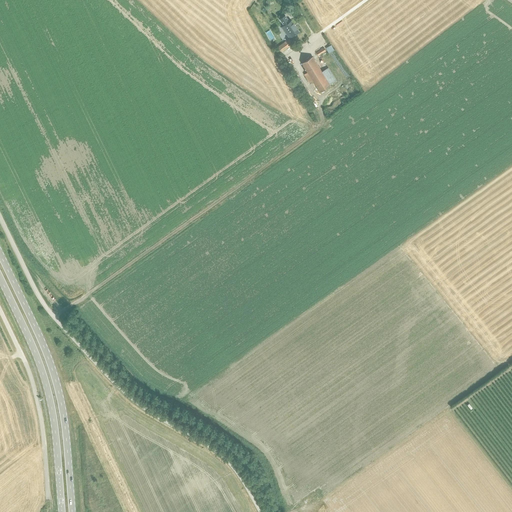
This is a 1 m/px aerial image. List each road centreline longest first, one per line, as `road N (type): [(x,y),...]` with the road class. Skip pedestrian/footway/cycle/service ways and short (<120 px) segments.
road 1 (unclassified): [(259,511),(218,454),(143,410),(84,356),(45,307),(0,219)]
road 2 (track): [(54,317),(321,125)]
road 3 (primary): [(72,511),(57,386),(0,254)]
road 4 (track): [(511,367),(297,511)]
road 5 (primary): [(0,278),(43,375),(61,511)]
road 6 (unclassified): [(47,498),(31,380),(0,309)]
